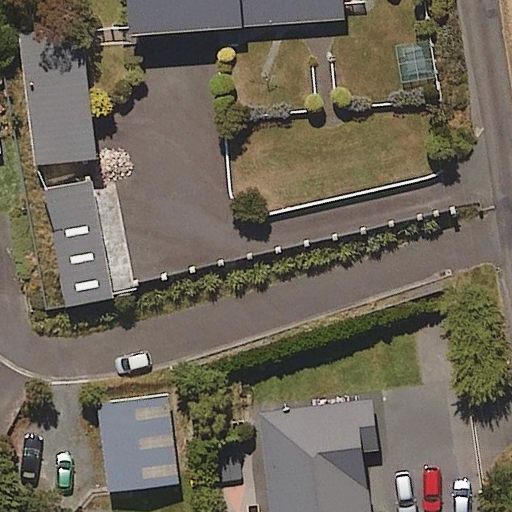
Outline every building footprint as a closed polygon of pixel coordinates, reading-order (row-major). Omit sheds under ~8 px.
[(131,0),(133,30),(345,18),(343,0),(131,0)] [(99,155),(85,19),(23,25),(37,161),(99,155)] [(115,292),(94,171),(46,180),(67,301),(115,292)] [(171,393),(102,399),(109,484),(178,478),(171,393)] [(380,440),(375,397),(263,409),(274,511),(373,511),(365,442),(380,440)]
